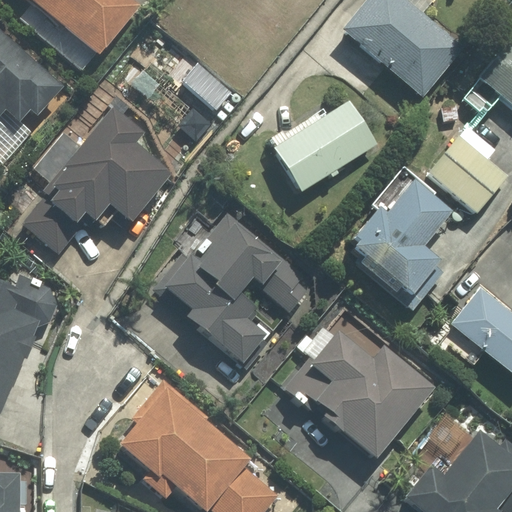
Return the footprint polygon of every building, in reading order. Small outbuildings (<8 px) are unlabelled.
[(7,0),(23,14),(27,10),(86,65),(136,10),(125,0),(7,0)] [(429,4),(423,0),(356,0),(313,56),(363,94),(377,76),(414,104),(455,50),(417,21),(429,4)] [(511,45),(504,38),(468,81),(511,119),(511,45)] [(26,124),(54,93),(0,43),(0,126),(4,131),(17,117),(26,124)] [(343,106),(261,154),(286,196),(368,148),(343,106)] [(207,124),(188,108),(170,130),(188,146),(207,124)] [(134,142),(105,117),(9,226),(48,260),(90,212),(114,232),(159,180),(126,151),(134,142)] [(490,154),(459,128),(416,181),(467,223),(501,181),(481,165),(490,154)] [(423,195),(396,171),(359,213),(363,217),(328,257),(380,303),(390,292),(400,301),(430,268),(409,249),(437,219),(418,202),(423,195)] [(175,258),(146,293),(179,319),(175,324),(231,369),(252,343),(233,328),(244,314),(253,303),(277,322),(300,294),(292,288),(298,280),(219,217),(195,246),(204,253),(190,270),(175,258)] [(0,384),(26,322),(44,330),(58,297),(9,277),(2,294),(0,293),(0,384)] [(475,295),(443,332),(509,389),(511,385),(511,311),(505,320),(475,295)] [(361,464),(422,396),(373,352),(359,368),(317,330),(303,344),(300,341),(266,378),(361,464)] [(200,421),(158,382),(119,423),(125,429),(104,451),(136,481),(130,487),(151,507),(161,496),(177,511),(261,511),(273,500),(195,427),(200,421)] [(413,471),(387,504),(397,511),(511,511),(511,453),(497,443),(487,456),(467,439),(431,486),(413,471)] [(0,511),(8,511),(10,480),(0,479),(0,511)]
